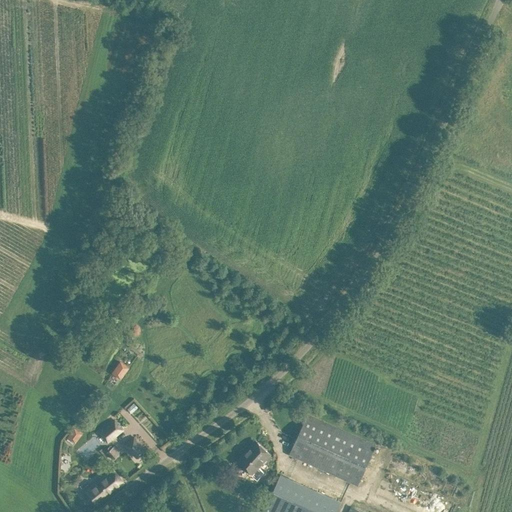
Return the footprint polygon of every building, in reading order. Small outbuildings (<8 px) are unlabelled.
[(122,378),(129,365),(118,360),(111,373),(122,378)] [(289,454),(299,458),(357,485),(375,445),(308,414),(289,454)] [(115,418),(99,430),(108,442),(124,429),(115,418)] [(75,443),(82,432),(73,426),(66,436),(75,443)] [(125,445),(129,449),(136,456),(141,451),(143,454),(147,451),(140,443),(134,437),(125,445)] [(238,460),(252,473),(251,474),(258,481),(265,472),(258,466),(270,454),(258,442),(247,454),(245,452),(238,460)] [(120,453),(114,446),(107,451),(113,459),(120,453)] [(86,490),(91,497),(98,504),(111,494),(110,493),(124,481),(113,468),(86,490)] [(280,474),(262,511),(335,511),(340,501),(280,474)]
